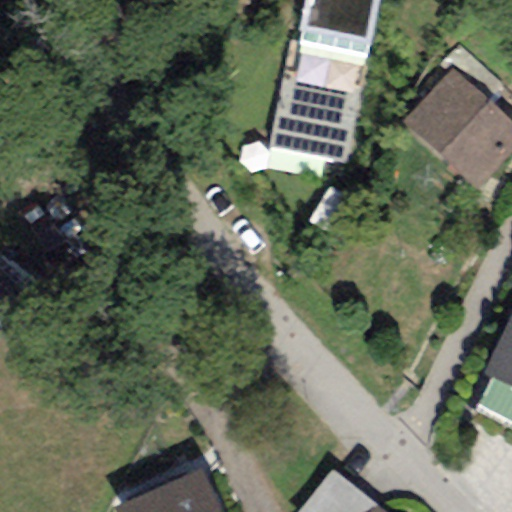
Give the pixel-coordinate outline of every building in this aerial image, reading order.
[(374,0),(301,0),(294,40),(365,54),(374,0)] [(342,164),(365,54),(294,40),(286,39),(264,149),(342,164)] [(511,126),(452,70),(403,122),(475,191),(511,150),(511,126)] [(511,314),(484,375),(511,387),(511,314)] [(369,511),(374,506),(332,468),(296,511),(369,511)] [(214,511),(196,470),(111,508),(112,511),(214,511)]
